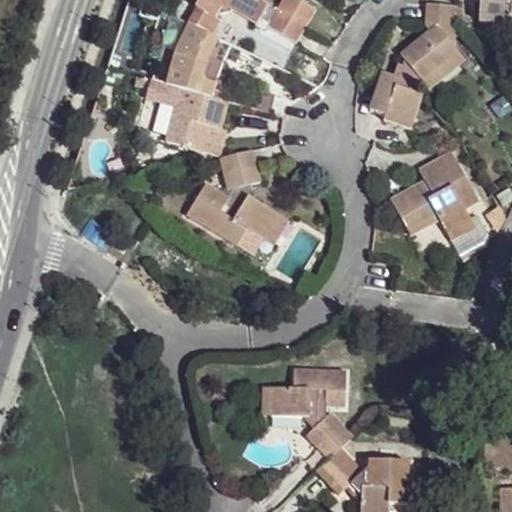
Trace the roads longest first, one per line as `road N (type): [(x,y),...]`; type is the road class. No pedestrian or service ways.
road 1 (residential): [(390,0),(376,11),(345,74),(344,158),(359,208),(355,265),(341,299),(296,330),(184,332)]
road 2 (secondary): [(25,237),(103,0)]
road 3 (secondary): [(69,0),(26,142),(25,237)]
road 4 (residential): [(213,511),(170,365),(184,332)]
road 5 (residential): [(184,332),(25,237)]
